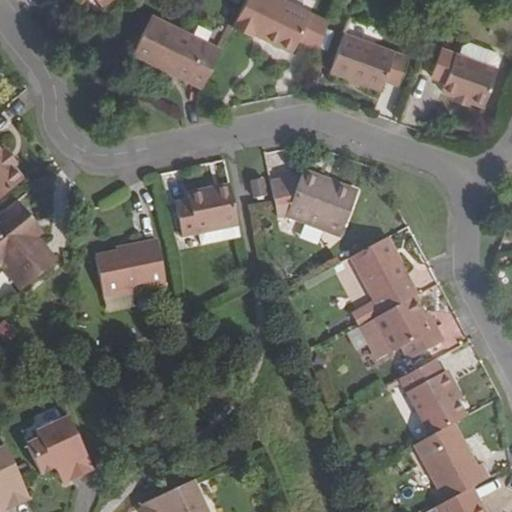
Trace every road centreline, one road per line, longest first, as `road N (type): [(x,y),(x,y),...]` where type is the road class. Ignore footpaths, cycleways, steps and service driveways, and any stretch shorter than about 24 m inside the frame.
road 1 (residential): [(466,179),(299,117),(113,155),(75,151),(49,121),(44,73),(0,19)]
road 2 (residential): [(511,378),(461,273),(466,179)]
